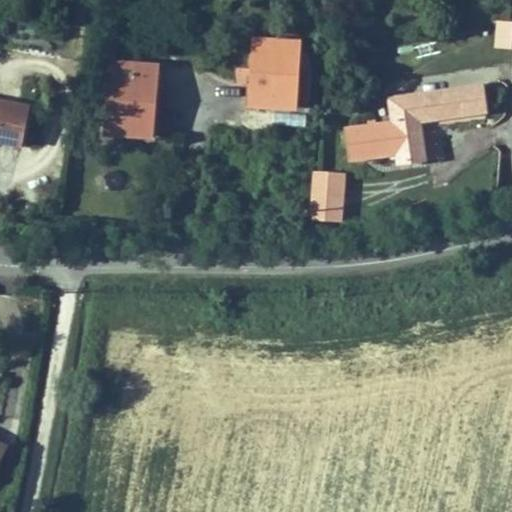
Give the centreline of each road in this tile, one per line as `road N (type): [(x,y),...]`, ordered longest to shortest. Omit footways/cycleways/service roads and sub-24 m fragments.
road 1 (unclassified): [(511,224),(386,257),(83,272)]
road 2 (residential): [(83,272),(33,511)]
